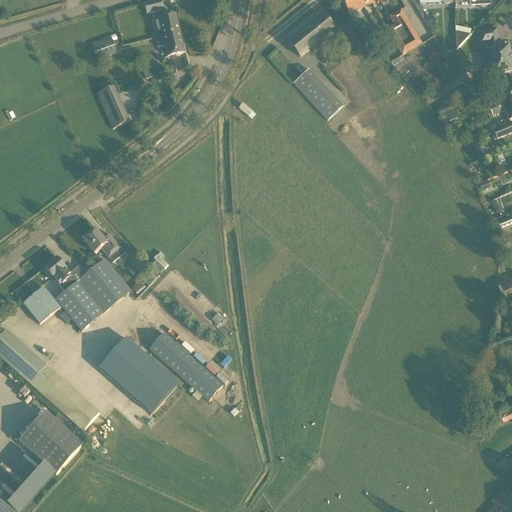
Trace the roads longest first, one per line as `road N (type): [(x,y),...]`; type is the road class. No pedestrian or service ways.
road 1 (tertiary): [(0,269),(188,121),(225,65),(240,0)]
road 2 (unclassified): [(117,0),(0,32)]
